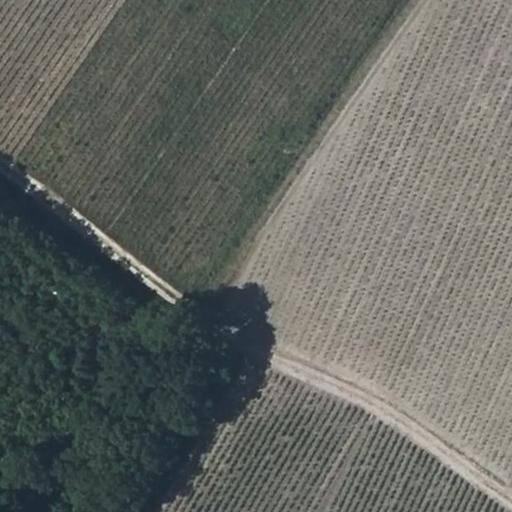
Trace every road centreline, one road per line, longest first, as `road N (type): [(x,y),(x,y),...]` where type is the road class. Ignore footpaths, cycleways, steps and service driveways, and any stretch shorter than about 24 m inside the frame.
road 1 (track): [(197,311),(367,402),(511,495)]
road 2 (track): [(197,311),(0,162)]
